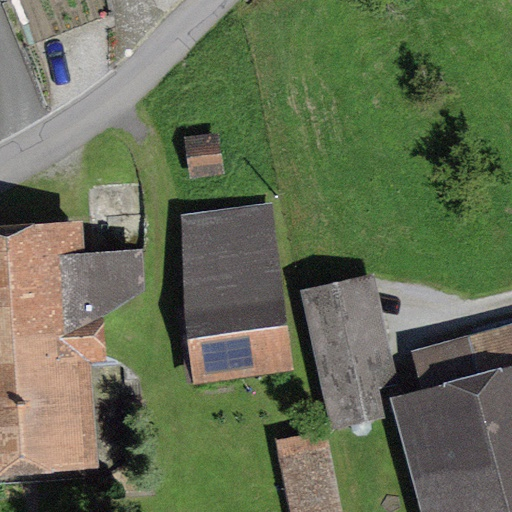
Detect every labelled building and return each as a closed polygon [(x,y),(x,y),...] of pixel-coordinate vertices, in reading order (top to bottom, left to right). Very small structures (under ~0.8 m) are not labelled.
[(116,0),(9,0),(25,41),(119,7),(116,0)] [(265,210),(172,220),(182,311),(191,385),(284,375),(276,301),(265,210)] [(82,223),(0,231),(0,479),(91,471),(80,362),(93,361),(90,331),(140,294),(141,248),(85,253),(82,223)] [(364,281),(309,292),(336,419),(371,412),(364,378),(383,373),(364,281)] [(392,404),(421,511),(511,511),(511,324),(460,339),(472,383),(392,404)] [(371,432),(289,446),(300,511),(340,511),(333,470),(376,463),(371,432)]
